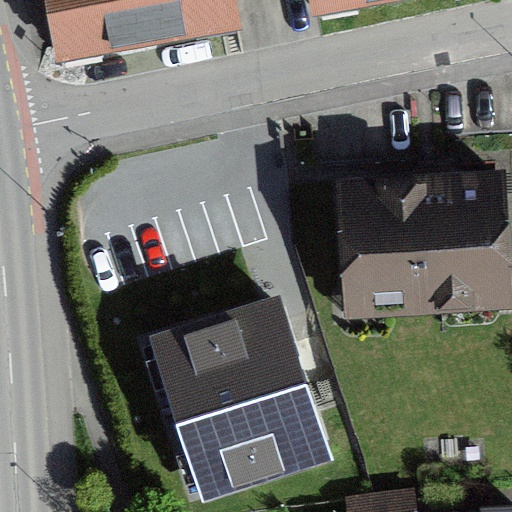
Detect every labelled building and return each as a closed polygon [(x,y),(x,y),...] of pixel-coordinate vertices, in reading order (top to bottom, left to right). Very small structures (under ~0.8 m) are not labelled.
[(48,0),(56,45),(243,13),(240,0),(48,0)] [(511,296),(511,233),(507,154),(337,165),(346,307),(511,296)] [(204,490),(328,448),(279,302),(145,347),(156,379),(166,375),(188,438),(175,442),(185,474),(197,470),(204,490)] [(418,511),(415,482),(345,490),(347,511),(418,511)] [(511,511),(511,495),(480,496),(481,505),(436,507),(435,511),(511,511)]
